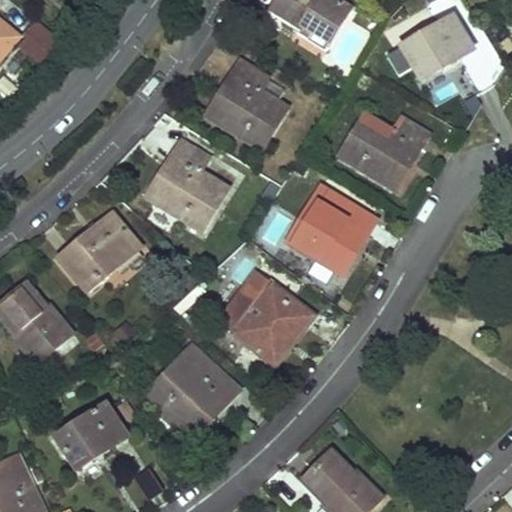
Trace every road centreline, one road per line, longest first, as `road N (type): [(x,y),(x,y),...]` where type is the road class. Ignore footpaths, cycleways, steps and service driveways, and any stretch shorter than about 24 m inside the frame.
road 1 (residential): [(511,162),(464,175),(364,335),(256,455),(187,511)]
road 2 (residential): [(0,237),(112,143),(220,0)]
road 3 (tertiary): [(0,169),(54,125),(157,0)]
